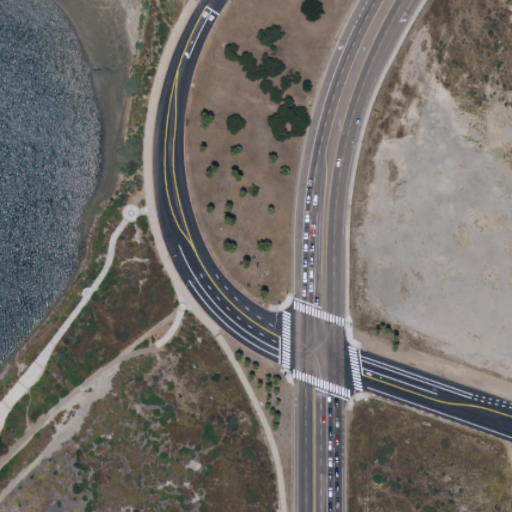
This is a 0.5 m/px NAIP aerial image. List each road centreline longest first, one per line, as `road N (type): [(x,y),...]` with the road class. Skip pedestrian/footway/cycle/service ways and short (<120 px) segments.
road 1 (primary): [(329,361),(339,174),(371,67),(397,17)]
road 2 (tertiary): [(236,314),(185,250),(165,173),(176,80),(212,0)]
road 3 (primary): [(370,0),(335,66),(301,210)]
road 4 (primary): [(300,346),(303,511)]
road 5 (primary): [(330,511),(329,361)]
road 6 (primary): [(301,210),(300,346)]
